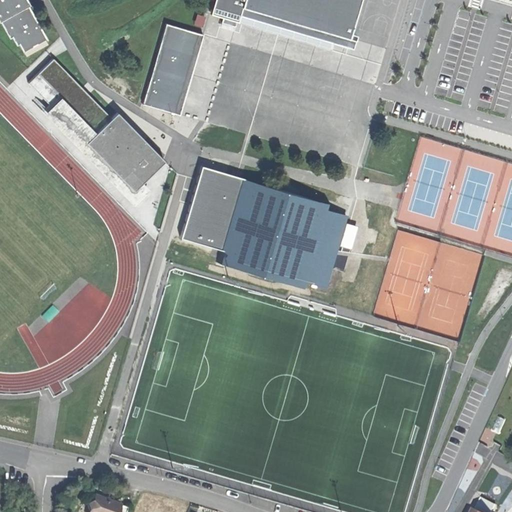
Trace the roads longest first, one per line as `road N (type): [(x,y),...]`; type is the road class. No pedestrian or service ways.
road 1 (residential): [(243,511),(52,464)]
road 2 (residential): [(433,511),(511,345)]
